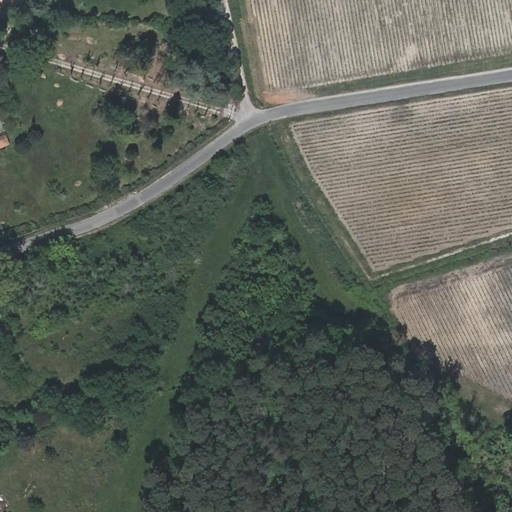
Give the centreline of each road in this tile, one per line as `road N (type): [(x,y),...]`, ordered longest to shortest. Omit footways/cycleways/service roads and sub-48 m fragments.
road 1 (unclassified): [(0,259),(103,223),(261,124)]
road 2 (unclassified): [(261,124),(511,82)]
road 3 (residential): [(261,124),(221,0)]
